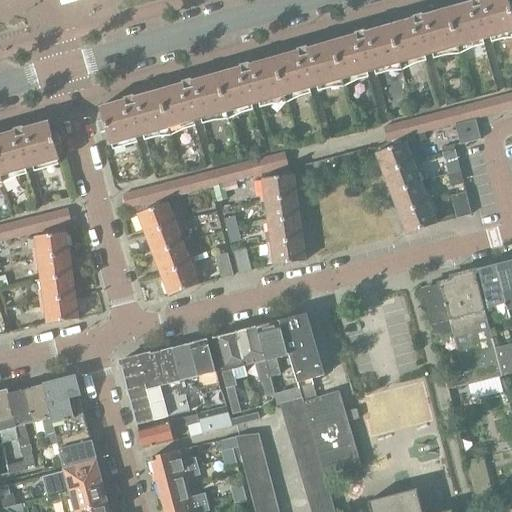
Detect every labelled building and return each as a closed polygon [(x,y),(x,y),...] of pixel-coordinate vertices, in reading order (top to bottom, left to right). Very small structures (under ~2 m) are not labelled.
[(511,16),(507,0),(478,0),(447,9),(457,48),(511,32),(511,16)] [(447,9),(422,16),(389,25),(400,64),(457,48),(447,9)] [(389,25),(364,32),(331,42),(342,81),(400,64),(389,25)] [(331,42),(306,49),(273,58),(285,97),(342,81),(331,42)] [(273,58),(248,65),(214,75),(225,114),(285,97),(273,58)] [(214,75),(191,82),(156,91),(167,130),(225,114),(214,75)] [(167,130),(156,91),(99,107),(103,122),(97,124),(100,134),(106,132),(109,146),(167,130)] [(511,108),(511,106),(509,94),(501,96),(505,111),(511,108)] [(501,96),(494,98),(498,113),(505,111),(501,96)] [(494,98),(487,100),(490,115),(498,113),(494,98)] [(428,99),(419,102),(421,109),(430,106),(428,99)] [(490,115),(487,100),(479,102),(483,116),(490,115)] [(479,102),(472,104),(476,118),(483,116),(479,102)] [(476,118),(472,104),(465,106),(468,120),(474,119),(476,118)] [(468,120),(465,106),(457,108),(461,122),(468,120)] [(457,108),(450,110),(454,124),(461,122),(457,108)] [(454,124),(450,110),(442,112),(446,126),(454,124)] [(442,112),(435,113),(439,128),(446,126),(442,112)] [(439,128),(435,113),(428,115),(431,130),(439,128)] [(428,115),(420,117),(424,132),(431,130),(428,115)] [(424,132),(420,117),(413,119),(417,134),(424,132)] [(413,119),(405,121),(409,136),(415,134),(417,134),(413,119)] [(459,143),(459,145),(480,139),(475,120),(454,125),(459,143)] [(409,136),(405,121),(398,123),(402,137),(409,136)] [(48,122),(15,131),(0,135),(0,173),(1,176),(59,160),(55,146),(61,144),(58,134),(52,136),(48,122)] [(398,123),(391,125),(394,139),(402,137),(398,123)] [(394,139),(391,125),(383,127),(387,141),(394,139)] [(387,141),(374,148),(374,149),(376,153),(404,142),(404,143),(405,144),(417,141),(415,134),(409,136),(402,137),(394,139),(387,141)] [(383,174),(417,162),(413,152),(408,154),(405,144),(404,143),(404,142),(376,153),(375,153),(383,174)] [(281,169),(287,167),(288,167),(285,153),(277,155),(281,169)] [(281,169),(277,155),(270,157),(273,170),(281,169)] [(273,170),(270,157),(262,159),(266,172),(273,170)] [(266,172),(262,159),(255,161),(259,174),(261,174),(266,172)] [(444,163),(447,175),(460,172),(457,160),(444,163)] [(255,161),(248,163),(251,176),(259,174),(255,161)] [(390,195),(420,183),(416,173),(421,171),(417,162),(383,174),(390,195)] [(251,176),(248,163),(240,165),(244,178),(251,176)] [(240,165),(233,167),(237,180),(244,178),(240,165)] [(237,180),(233,167),(226,168),(229,182),(237,180)] [(266,172),(261,174),(262,179),(292,175),(291,170),(289,171),(287,167),(281,169),(273,170),(266,172)] [(226,168),(218,170),(222,184),(229,182),(226,168)] [(222,184),(218,170),(211,172),(214,186),(222,184)] [(211,172),(203,174),(207,188),(213,186),(214,186),(211,172)] [(460,172),(447,175),(450,187),(463,184),(460,172)] [(207,188),(203,174),(196,176),(200,190),(207,188)] [(260,201),(295,196),(292,175),(262,179),(263,191),(259,191),(260,201)] [(196,176),(189,178),(192,192),(200,190),(196,176)] [(192,192),(189,178),(181,180),(185,194),(192,192)] [(181,180),(174,182),(178,196),(185,194),(181,180)] [(178,196),(174,182),(167,184),(170,198),(178,196)] [(398,215),(432,202),(428,192),(424,193),(420,183),(390,195),(398,215)] [(167,184),(159,186),(163,200),(170,198),(167,184)] [(214,186),(213,186),(217,202),(219,201),(226,199),(225,192),(222,184),(214,186)] [(163,200),(159,186),(152,188),(156,202),(158,201),(163,200)] [(152,188),(145,190),(148,203),(156,202),(152,188)] [(148,203),(145,190),(137,192),(141,205),(148,203)] [(137,192),(130,194),(133,207),(135,207),(141,205),(137,192)] [(471,215),(465,192),(451,196),(457,218),(464,217),(471,215)] [(133,207),(130,194),(122,196),(126,209),(133,207)] [(266,212),(267,222),(298,218),(295,196),(260,201),(262,212),(266,212)] [(141,205),(135,207),(138,215),(161,207),(158,201),(156,202),(148,203),(141,205)] [(406,235),(436,223),(432,213),(436,211),(432,202),(398,215),(406,235)] [(146,236),(179,224),(176,215),(172,216),(168,204),(161,207),(138,215),(146,236)] [(63,225),(64,225),(71,223),(67,209),(60,211),(63,225)] [(60,211),(53,213),(56,227),(63,225),(60,211)] [(56,227),(53,213),(45,215),(49,229),(56,227)] [(45,215),(38,217),(41,231),(49,229),(45,215)] [(223,218),(227,231),(236,229),(234,216),(223,218)] [(41,231),(38,217),(30,219),(34,233),(41,231)] [(264,234),(266,244),(301,239),(298,218),(267,222),(269,234),(264,234)] [(30,219),(23,221),(27,235),(34,233),(30,219)] [(27,235),(23,221),(16,223),(19,236),(27,235)] [(16,223),(8,224),(12,238),(19,236),(16,223)] [(12,238),(8,224),(1,226),(5,240),(12,238)] [(154,257),(183,245),(179,235),(183,233),(179,224),(146,236),(154,257)] [(64,225),(63,225),(56,227),(49,229),(41,231),(40,231),(41,239),(66,236),(64,225)] [(227,231),(230,244),(239,241),(236,229),(227,231)] [(66,236),(35,240),(37,251),(32,252),(34,261),(69,256),(66,236)] [(273,265),(303,261),(301,239),(266,244),(267,255),(271,254),(273,265)] [(161,277),(194,264),(191,255),(187,256),(183,245),(154,257),(161,277)] [(250,271),(245,249),(232,252),(238,274),(244,273),(250,271)] [(227,278),(233,277),(227,254),(215,257),(221,279),(227,278)] [(41,282),(72,278),(69,256),(34,261),(35,271),(39,271),(41,282)] [(508,318),(509,318),(511,317),(511,262),(498,266),(509,313),(507,314),(508,318)] [(168,296),(198,285),(194,275),(198,274),(194,264),(161,277),(168,296)] [(509,313),(498,266),(475,272),(485,310),(497,306),(499,316),(507,314),(509,313)] [(441,284),(453,334),(462,370),(466,385),(467,385),(502,376),(495,348),(485,310),(475,272),(452,278),(453,281),(441,284)] [(0,277),(0,286),(1,290),(8,288),(6,277),(0,277)] [(72,278),(41,282),(42,293),(38,293),(39,303),(74,298),(72,278)] [(431,326),(435,338),(453,334),(441,284),(439,284),(434,284),(429,287),(429,290),(423,291),(431,326)] [(46,324),(77,320),(74,298),(39,303),(40,313),(45,312),(46,324)] [(6,310),(8,318),(22,315),(20,307),(6,310)] [(322,375),(306,314),(278,321),(288,356),(297,388),(297,390),(312,386),(313,386),(311,378),(322,375)] [(257,327),(270,377),(280,375),(276,359),(288,356),(278,321),(257,327)] [(257,327),(235,332),(243,367),(254,365),(259,380),(262,384),(265,396),(274,394),(270,377),(257,327)] [(243,367),(235,332),(213,338),(232,414),(240,412),(234,387),(236,386),(235,380),(246,377),(243,367)] [(205,339),(189,344),(198,378),(202,395),(219,390),(205,339)] [(198,378),(189,344),(172,348),(189,412),(206,407),(204,400),(203,395),(196,397),(194,393),(193,394),(192,390),(193,389),(190,380),(198,378)] [(502,376),(511,373),(511,345),(511,344),(495,348),(502,376)] [(172,348),(119,362),(136,426),(189,412),(172,348)] [(462,370),(444,375),(448,389),(466,385),(462,370)] [(42,387),(56,444),(90,436),(75,378),(42,387)] [(312,386),(297,390),(300,398),(301,398),(303,402),(315,399),(312,386)] [(42,387),(25,391),(34,426),(42,424),(47,447),(56,444),(42,387)] [(297,388),(281,393),(284,403),(300,398),(297,390),(297,388)] [(8,391),(0,392),(0,434),(7,433),(17,472),(27,470),(9,395),(8,391)] [(34,426),(25,391),(9,395),(27,470),(35,467),(25,429),(34,426)] [(320,463),(323,473),(325,479),(362,468),(341,399),(339,392),(315,399),(303,402),(305,409),(308,420),(311,430),(314,441),(317,452),(320,463)] [(283,415),(305,409),(303,402),(301,398),(300,398),(284,403),(280,404),(283,415)] [(225,407),(197,415),(199,422),(199,423),(201,434),(225,427),(230,426),(229,420),(228,416),(225,408),(225,407)] [(283,415),(287,426),(308,420),(305,409),(283,415)] [(356,409),(346,412),(348,421),(359,418),(356,409)] [(252,412),(235,417),(231,418),(232,425),(254,420),(252,412)] [(142,450),(148,448),(173,442),(170,431),(199,423),(199,422),(197,415),(184,418),(168,422),(137,431),(142,450)] [(311,430),(308,420),(287,426),(290,437),(311,430)] [(290,437),(293,447),(314,441),(311,430),(290,437)] [(236,438),(238,448),(239,449),(260,443),(257,432),(236,438)] [(56,444),(60,457),(62,467),(95,458),(90,436),(56,444)] [(317,452),(314,441),(293,447),(296,458),(317,452)] [(260,443),(239,449),(242,460),(263,454),(260,443)] [(235,457),(233,450),(223,452),(221,453),(223,460),(235,457)] [(150,458),(155,476),(197,466),(195,457),(181,461),(178,451),(150,458)] [(296,458),(299,469),(320,463),(317,452),(296,458)] [(266,465),(263,454),(242,460),(244,471),(266,465)] [(62,467),(60,457),(52,459),(56,469),(62,467)] [(237,465),(235,457),(223,460),(225,468),(237,465)] [(481,458),(465,462),(478,511),(494,507),(481,458)] [(95,466),(94,463),(66,470),(71,490),(99,483),(98,477),(100,475),(97,467),(95,466)] [(302,480),(323,473),(320,463),(299,469),(302,480)] [(269,476),(266,465),(244,471),(247,481),(269,476)] [(155,476),(160,494),(188,487),(185,478),(200,474),(197,466),(155,476)] [(302,480),(306,490),(326,484),(325,479),(323,473),(302,480)] [(269,476),(247,481),(250,492),(271,487),(269,476)] [(61,493),(51,495),(47,496),(49,505),(61,502),(63,511),(69,511),(76,510),(105,503),(104,501),(106,499),(104,490),(101,490),(99,483),(71,490),(61,493)] [(330,495),(326,484),(306,490),(309,501),(330,495)] [(231,488),(233,496),(244,493),(242,485),(231,488)] [(160,494),(164,511),(167,511),(207,502),(205,493),(190,497),(188,487),(160,494)] [(274,497),(271,487),(250,492),(253,503),(274,497)] [(370,511),(452,511),(452,510),(443,511),(422,511),(417,489),(367,502),(370,511)] [(13,493),(0,496),(0,497),(3,508),(16,505),(13,493)] [(244,493),(233,496),(235,504),(246,501),(244,493)] [(309,501),(312,511),(333,506),(330,495),(309,501)] [(274,497),(253,503),(255,511),(262,511),(277,508),(274,497)] [(27,511),(25,502),(16,505),(3,508),(9,511),(27,511)] [(167,511),(201,511),(209,510),(207,502),(167,511)] [(105,503),(76,510),(76,511),(109,511),(108,506),(105,506),(105,503)]
